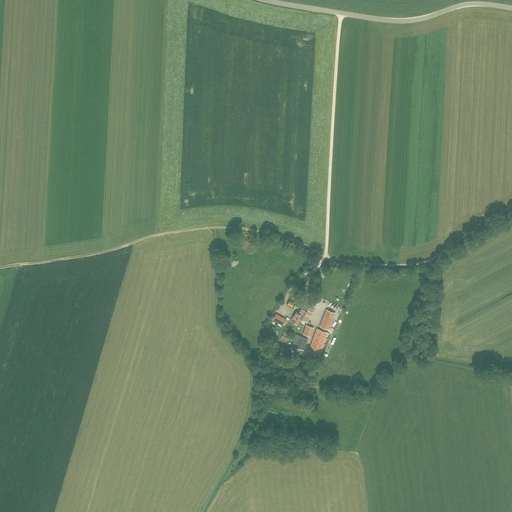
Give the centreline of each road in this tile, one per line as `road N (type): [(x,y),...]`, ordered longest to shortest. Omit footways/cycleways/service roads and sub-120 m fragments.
road 1 (track): [(0,267),(225,227),(275,234),(330,258),(418,265),(511,208)]
road 2 (unclassified): [(263,0),(399,21),(470,3),(511,8)]
